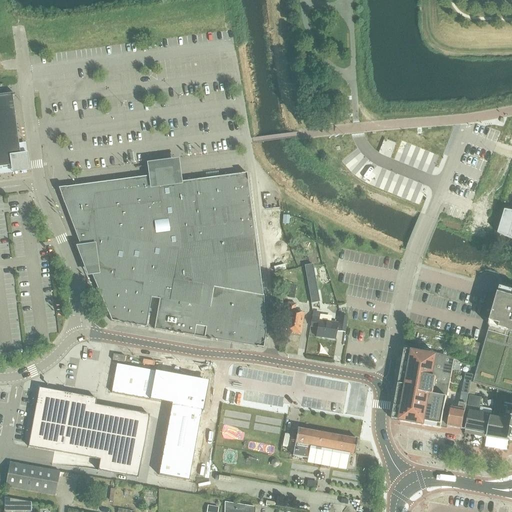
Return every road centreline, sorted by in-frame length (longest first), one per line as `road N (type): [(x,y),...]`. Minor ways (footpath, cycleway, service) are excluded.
road 1 (unclassified): [(271,360),(270,302),(231,43),(24,73)]
road 2 (unclassified): [(81,333),(80,280),(41,182),(24,73)]
road 3 (residential): [(271,360),(81,333)]
road 4 (residential): [(379,382),(431,216)]
